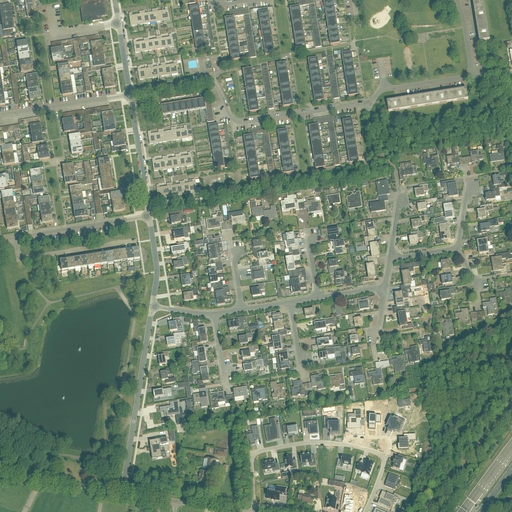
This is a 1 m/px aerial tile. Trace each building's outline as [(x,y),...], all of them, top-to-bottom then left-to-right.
[(104,0),(79,4),(82,24),(83,24),(87,23),(102,21),(101,17),(107,16),(104,0)] [(483,0),(472,0),(475,11),(485,9),(483,0)] [(162,12),(163,22),(170,21),(168,8),(165,8),(166,11),(162,12)] [(477,27),(487,25),(485,9),(475,11),(477,27)] [(39,10),(26,12),(27,18),(37,17),(36,13),(39,12),(39,10)] [(163,22),(162,12),(158,12),(158,10),(155,10),(157,23),(163,22)] [(151,24),(149,14),(145,15),(145,12),(142,12),(144,25),(151,24)] [(138,26),(136,16),(132,17),(132,14),(129,14),(131,27),(138,26)] [(12,30),(14,30),(13,24),(2,25),(3,31),(2,31),(3,38),(10,36),(10,34),(13,33),(12,30)] [(487,25),(477,27),(480,42),(490,41),(487,25)] [(166,39),(168,49),(174,47),(172,35),(170,35),(170,38),(166,39)] [(168,49),(166,39),(162,39),(162,37),(159,37),(161,50),(168,49)] [(155,51),(153,41),(150,41),(149,39),(147,39),(149,52),(155,51)] [(17,49),(28,47),(27,41),(16,43),(17,47),(16,47),(15,48),(15,49),(17,49)] [(142,53),(141,43),(137,43),(136,41),(134,41),(136,54),(142,53)] [(91,50),(102,48),(101,42),(99,42),(96,43),(94,43),(91,43),(90,44),(91,50)] [(206,43),(196,45),(197,51),(207,49),(206,46),(210,45),(209,43),(206,43)] [(306,43),(296,45),(297,51),(307,50),(306,46),(309,45),(308,43),(306,43)] [(52,56),(66,54),(65,48),(64,48),(61,48),(58,49),(55,49),(52,50),(51,50),(52,56)] [(68,64),(67,60),(63,61),(63,57),(65,56),(66,55),(66,54),(52,56),(53,62),(61,61),(62,65),(68,64)] [(58,72),(69,70),(68,64),(81,62),(81,58),(75,59),(67,60),(68,64),(62,65),(57,66),(58,72)] [(96,68),(104,67),(105,67),(104,60),(93,62),(94,68),(87,69),(88,73),(96,72),(96,68)] [(170,66),(172,75),(179,74),(177,62),(174,62),(174,65),(170,66)] [(172,75),(170,66),(166,66),(166,63),(164,64),(166,76),(172,75)] [(22,74),(28,73),(32,72),(31,66),(20,67),(21,74),(15,75),(16,78),(23,77),(22,74)] [(159,77),(158,68),(154,68),(153,66),(151,66),(153,78),(159,77)] [(103,77),(114,76),(113,69),(104,71),(104,67),(96,68),(96,72),(102,71),(103,77)] [(147,80),(145,70),(141,70),(140,68),(138,68),(140,81),(147,80)] [(27,83),(38,81),(37,75),(28,76),(28,73),(22,74),(23,77),(26,77),(27,83)] [(29,95),(40,93),(39,87),(28,89),(25,89),(26,96),(29,95)] [(72,88),(61,90),(62,96),(73,94),(72,88)] [(451,92),(453,103),(469,100),(467,90),(451,92)] [(437,105),(453,103),(451,92),(435,95),(437,105)] [(40,93),(29,95),(30,101),(41,100),(40,93)] [(421,108),(437,105),(435,95),(419,97),(421,108)] [(405,110),(421,108),(419,97),(403,100),(405,110)] [(293,100),(283,102),(284,105),(280,106),(281,108),(294,106),(293,100)] [(389,113),(405,110),(403,100),(387,102),(389,113)] [(162,106),(163,116),(170,115),(168,105),(164,106),(164,104),(162,104),(162,106)] [(63,127),(74,125),(73,119),(72,119),(69,120),(67,120),(64,120),(62,121),(63,127)] [(79,135),(78,131),(75,132),(74,125),(63,127),(64,133),(69,133),(69,136),(79,135)] [(105,133),(114,132),(115,131),(114,125),(104,127),(105,133),(98,134),(98,138),(106,137),(105,133)] [(180,130),(182,140),(189,139),(187,127),(184,127),(184,130),(180,130)] [(182,140),(180,130),(177,131),(176,128),(174,129),(176,141),(182,140)] [(80,141),(79,135),(88,134),(87,130),(78,131),(79,135),(69,136),(69,137),(70,143),(80,141)] [(169,142),(168,132),(164,133),(163,130),(161,131),(163,143),(169,142)] [(31,138),(42,137),(41,131),(31,132),(31,136),(29,136),(29,139),(31,138)] [(113,142),(124,141),(123,134),(114,136),(114,132),(105,133),(106,137),(112,136),(113,142)] [(157,144),(155,135),(151,135),(151,132),(148,133),(150,145),(157,144)] [(33,145),(39,144),(43,143),(42,137),(31,138),(32,145),(26,146),(27,149),(27,150),(34,149),(33,145)] [(344,146),(347,146),(356,144),(355,138),(346,140),(343,140),(344,146)] [(124,141),(113,142),(114,148),(112,149),(112,153),(121,151),(121,147),(125,147),(124,141)] [(497,162),(504,161),(503,154),(504,154),(504,149),(507,148),(506,142),(501,143),(502,146),(497,147),(497,150),(499,150),(499,153),(498,153),(499,155),(498,155),(497,152),(492,153),(492,156),(490,156),(491,163),(493,163),(497,162)] [(38,154),(49,152),(48,146),(40,148),(39,144),(33,145),(34,149),(37,148),(38,154)] [(81,147),(70,149),(71,155),(72,155),(73,157),(74,158),(77,157),(77,156),(77,154),(82,154),(81,147)] [(468,158),(469,165),(472,164),(471,161),(479,160),(479,161),(484,160),(483,152),(482,147),(478,148),(478,151),(473,152),(470,152),(471,158),(468,158)] [(460,164),(460,166),(463,165),(462,159),(462,158),(459,158),(458,155),(457,148),(452,149),(453,156),(446,157),(447,166),(450,165),(451,168),(455,167),(454,165),(460,164)] [(2,154),(3,160),(13,158),(13,154),(15,154),(15,152),(13,152),(2,154)] [(49,152),(38,154),(39,160),(50,159),(49,152)] [(185,157),(186,167),(193,166),(191,153),(188,154),(189,156),(185,157)] [(436,167),(436,168),(439,167),(438,156),(431,157),(432,160),(428,161),(428,157),(427,154),(423,155),(424,161),(426,161),(427,168),(436,167)] [(186,167),(185,157),(181,158),(181,155),(178,155),(180,168),(186,167)] [(168,160),(168,157),(165,157),(167,170),(174,169),(172,159),(168,160)] [(13,158),(3,160),(4,166),(14,164),(13,158)] [(97,167),(99,167),(110,165),(109,159),(98,161),(96,161),(97,167)] [(161,171),(159,161),(155,162),(155,159),(152,160),(154,172),(161,171)] [(404,180),(403,177),(417,175),(416,172),(417,172),(416,171),(415,166),(412,166),(411,163),(404,164),(405,168),(402,168),(402,172),(399,172),(400,181),(404,180)] [(74,171),(74,167),(77,167),(77,164),(73,165),(62,166),(63,173),(74,171)] [(293,167),(284,168),(284,172),(282,172),(282,175),(294,173),(293,167)] [(28,178),(42,176),(41,170),(30,171),(31,175),(28,175),(28,178)] [(64,179),(75,177),(75,173),(77,173),(77,170),(74,171),(63,173),(64,179)] [(99,179),(101,179),(112,177),(111,171),(100,173),(100,176),(98,177),(99,179)] [(0,182),(7,182),(6,176),(9,175),(8,173),(0,174),(0,182)] [(29,184),(32,184),(43,182),(42,176),(28,178),(29,184)] [(491,191),(499,189),(505,188),(504,182),(500,182),(500,176),(492,177),(493,185),(490,185),(491,191)] [(65,185),(74,183),(74,188),(80,187),(79,183),(78,183),(77,177),(75,177),(64,179),(65,185)] [(189,184),(190,194),(197,193),(195,180),(192,181),(193,183),(189,184)] [(87,182),(86,181),(79,183),(80,187),(74,188),(70,188),(71,194),(82,193),(81,186),(87,185),(87,182)] [(379,200),(387,198),(387,195),(389,195),(387,181),(376,183),(379,200)] [(14,191),(13,187),(8,188),(7,182),(0,182),(0,188),(5,188),(6,192),(12,191),(14,191)] [(33,190),(44,188),(43,182),(32,184),(32,187),(30,188),(30,190),(33,190)] [(190,194),(189,184),(185,185),(185,182),(182,182),(184,195),(190,194)] [(449,192),(457,191),(456,184),(449,185),(449,182),(441,183),(442,189),(448,189),(449,192)] [(103,191),(112,190),(114,190),(113,183),(102,185),(103,191),(98,192),(99,196),(104,195),(103,191)] [(178,196),(176,186),(172,187),(172,184),(170,184),(171,197),(178,196)] [(416,198),(425,197),(424,193),(428,192),(427,185),(419,187),(420,190),(415,191),(416,198)] [(165,198),(164,188),(160,189),(159,186),(157,187),(159,199),(165,198)] [(35,196),(40,195),(45,194),(44,188),(33,190),(34,196),(28,197),(29,201),(36,200),(35,196)] [(499,189),(491,191),(491,194),(485,195),(486,202),(495,200),(496,201),(501,201),(500,197),(499,189)] [(111,200),(122,199),(121,192),(113,194),(112,190),(103,191),(104,195),(110,194),(111,200)] [(2,199),(13,197),(12,191),(6,192),(1,193),(2,199)] [(444,203),(452,202),(451,198),(458,197),(457,191),(449,192),(449,196),(443,197),(444,203)] [(352,194),(351,197),(347,198),(348,204),(349,204),(349,206),(349,207),(350,209),(358,207),(359,208),(362,208),(360,192),(357,193),(354,196),(352,194)] [(39,206),(50,204),(49,198),(41,199),(40,195),(35,196),(36,200),(38,199),(39,206)] [(341,204),(339,195),(327,197),(328,202),(329,208),(334,207),(333,205),(341,204)] [(296,209),(296,211),(299,210),(298,204),(297,200),(294,201),(294,197),(294,196),(287,197),(288,199),(284,200),(285,202),(281,203),(282,211),(283,212),(290,211),(290,209),(292,209),(292,210),(296,209)] [(72,200),(73,206),(84,205),(83,201),(87,201),(87,198),(83,199),(72,200)] [(387,198),(379,200),(379,203),(370,204),(371,213),(386,211),(384,202),(388,201),(387,198)] [(304,204),(305,210),(308,209),(309,214),(322,212),(320,202),(315,203),(315,199),(307,200),(307,203),(304,204)] [(418,212),(427,211),(426,204),(436,203),(437,199),(427,201),(419,202),(420,205),(417,205),(418,212)] [(253,219),(264,217),(263,212),(263,207),(257,208),(256,202),(251,203),(253,219)] [(445,213),(453,212),(452,205),(454,205),(453,202),(452,202),(444,203),(443,203),(444,206),(445,213)] [(263,212),(264,217),(265,221),(277,219),(276,210),(275,210),(275,206),(271,207),(271,211),(263,212)] [(479,220),(486,219),(485,212),(490,212),(493,211),(493,206),(489,206),(481,207),(481,211),(477,211),(479,220)] [(5,217),(16,216),(15,212),(17,212),(17,209),(15,210),(4,211),(5,217)] [(74,213),(75,219),(88,217),(87,210),(85,211),(74,213)] [(184,218),(183,211),(176,212),(177,217),(171,218),(172,225),(181,223),(181,224),(187,224),(186,218),(184,218)] [(229,224),(230,230),(233,230),(233,226),(246,224),(244,212),(231,214),(232,221),(223,222),(224,225),(226,225),(229,224)] [(441,224),(450,222),(449,219),(454,219),(453,212),(445,213),(445,218),(443,218),(440,218),(440,219),(441,224)] [(224,225),(223,222),(221,213),(217,213),(217,216),(217,219),(207,221),(208,230),(221,228),(221,232),(225,231),(224,225)] [(6,223),(17,222),(16,218),(18,218),(18,215),(16,216),(5,217),(6,223)] [(52,216),(41,218),(42,221),(39,222),(40,224),(42,224),(53,222),(52,216)] [(413,229),(422,228),(421,223),(425,222),(428,221),(427,216),(419,217),(420,221),(411,222),(413,229)] [(494,227),(498,227),(497,220),(487,222),(487,225),(480,226),(480,228),(479,228),(480,235),(486,234),(486,232),(490,232),(489,228),(494,227)] [(375,231),(376,231),(375,226),(374,227),(374,224),(371,224),(371,221),(361,223),(362,227),(364,227),(365,232),(368,232),(367,232),(375,231)] [(17,222),(6,223),(7,230),(18,228),(17,222)] [(441,234),(449,233),(448,225),(450,225),(450,222),(441,224),(437,224),(437,227),(439,227),(441,234)] [(174,241),(185,239),(189,238),(188,233),(191,232),(190,227),(179,229),(180,232),(173,233),(174,241)] [(328,234),(330,243),(332,243),(335,242),(337,242),(336,236),(339,235),(338,229),(329,230),(330,234),(328,234)] [(376,238),(375,231),(367,232),(368,232),(368,237),(364,238),(365,243),(374,241),(374,238),(376,238)] [(410,245),(418,244),(418,240),(423,239),(422,232),(416,233),(417,237),(409,238),(410,245)] [(295,241),(297,240),(297,236),(300,236),(300,233),(286,235),(287,242),(295,241)] [(449,233),(441,234),(442,239),(437,240),(438,245),(444,244),(443,241),(451,240),(449,233)] [(478,248),(488,247),(488,243),(492,242),(491,237),(485,238),(485,240),(477,242),(478,248)] [(288,249),(289,249),(290,253),(292,253),(292,251),(298,250),(298,247),(297,247),(296,243),(301,242),(301,240),(297,240),(295,241),(287,242),(288,249)] [(259,254),(261,254),(260,248),(263,248),(262,241),(253,242),(254,246),(252,247),(254,255),(259,255),(259,254)] [(335,242),(332,243),(333,246),(332,246),(333,250),(335,249),(336,255),(343,254),(342,248),(345,248),(344,241),(337,242),(335,242)] [(371,252),(378,250),(377,243),(375,244),(374,241),(365,243),(365,247),(370,246),(371,252)] [(217,253),(220,253),(219,249),(222,248),(221,242),(209,244),(209,247),(208,248),(209,254),(217,253)] [(182,253),(183,253),(186,253),(186,249),(188,248),(188,243),(179,245),(180,247),(171,249),(172,255),(182,253)] [(488,247),(478,248),(479,255),(487,253),(488,256),(494,255),(493,250),(489,251),(488,247)] [(140,261),(138,249),(132,250),(133,260),(133,262),(140,261)] [(132,250),(125,251),(127,261),(127,263),(133,262),(133,260),(132,250)] [(368,262),(377,261),(377,258),(379,257),(378,250),(371,252),(372,257),(367,258),(368,262)] [(127,261),(125,251),(119,252),(120,262),(127,261)] [(114,263),(120,262),(119,252),(112,253),(114,263)] [(215,264),(221,263),(221,259),(217,260),(217,256),(223,255),(223,252),(220,253),(217,253),(209,254),(210,261),(209,261),(209,262),(209,266),(211,266),(215,265),(215,264)] [(107,264),(114,263),(112,253),(105,254),(107,264)] [(269,262),(268,253),(261,254),(259,254),(259,255),(254,255),(254,257),(255,258),(257,259),(258,259),(260,267),(263,267),(267,266),(272,265),(272,262),(269,262)] [(290,258),(286,258),(287,265),(294,264),(293,260),(300,259),(299,253),(293,254),(292,253),(290,253),(289,253),(290,258)] [(492,266),(503,265),(502,260),(507,259),(507,261),(511,259),(511,256),(510,253),(504,254),(496,256),(496,259),(491,259),(492,266)] [(101,265),(107,264),(105,254),(99,255),(101,265)] [(94,266),(101,265),(99,255),(92,256),(94,266)] [(88,268),(94,266),(92,256),(86,257),(88,268)] [(81,269),(88,268),(86,257),(79,258),(81,269)] [(74,270),(81,269),(79,258),(73,259),(74,270)] [(68,271),(74,270),(73,259),(66,260),(68,271)] [(175,270),(184,269),(184,267),(188,266),(187,259),(180,260),(181,263),(174,264),(175,270)] [(61,272),(68,271),(66,260),(60,261),(61,272)] [(335,274),(336,273),(336,268),(339,267),(337,260),(329,262),(330,266),(328,266),(329,275),(335,274)] [(367,272),(375,271),(374,265),(378,264),(377,261),(368,262),(368,265),(366,265),(367,272)] [(444,274),(454,273),(453,269),(451,270),(449,261),(441,262),(443,271),(444,274)] [(301,266),(300,263),(294,264),(287,265),(288,272),(289,276),(293,276),(292,274),(299,273),(298,270),(295,270),(294,267),(301,266)] [(404,272),(402,273),(403,280),(410,278),(410,273),(414,272),(413,264),(406,265),(407,269),(404,269),(404,272)] [(216,272),(223,271),(222,266),(215,267),(215,265),(211,266),(212,270),(205,271),(206,275),(209,274),(210,278),(217,276),(216,272)] [(503,265),(492,266),(494,273),(498,272),(499,275),(507,274),(506,268),(504,269),(503,265)] [(263,267),(260,267),(251,269),(253,282),(265,280),(263,267)] [(375,271),(367,272),(368,278),(361,279),(362,284),(374,282),(374,279),(376,278),(375,271)] [(183,288),(191,286),(190,280),(193,280),(193,277),(198,276),(198,272),(192,273),(186,274),(187,277),(181,278),(183,288)] [(335,274),(336,278),(334,278),(336,287),(343,286),(346,286),(346,285),(352,284),(351,277),(345,278),(344,272),(336,273),(335,274)] [(454,273),(444,274),(443,274),(444,277),(441,278),(443,286),(453,284),(452,276),(454,276),(454,273)] [(217,287),(223,286),(223,282),(218,283),(217,279),(224,278),(223,275),(217,276),(210,278),(211,285),(212,289),(217,288),(217,287)] [(305,278),(300,279),(299,276),(293,277),(293,276),(289,276),(290,281),(289,281),(291,288),(300,286),(299,282),(306,281),(305,278)] [(401,290),(411,288),(410,286),(412,285),(410,278),(403,280),(404,286),(401,287),(401,290)] [(261,296),(260,291),(265,290),(264,284),(258,285),(258,289),(251,290),(253,298),(261,296)] [(300,286),(291,288),(290,290),(291,293),(292,295),(301,293),(300,289),(307,288),(306,285),(300,286)] [(224,299),(224,298),(227,298),(226,294),(230,294),(229,291),(224,291),(224,289),(217,290),(217,288),(212,289),(213,289),(214,289),(214,294),(215,293),(217,300),(224,299)] [(396,301),(404,300),(409,299),(408,294),(412,293),(411,288),(401,290),(402,293),(395,294),(396,301)] [(452,300),(451,294),(454,294),(454,291),(453,288),(446,289),(447,292),(440,293),(441,297),(440,298),(441,299),(442,301),(452,300)] [(511,300),(511,297),(511,296),(511,293),(511,289),(505,290),(505,293),(499,294),(500,298),(503,298),(503,302),(505,302),(505,306),(511,304),(511,300)] [(185,303),(194,301),(193,297),(198,296),(197,290),(191,291),(192,294),(184,295),(185,303)] [(224,299),(217,300),(218,307),(225,306),(224,301),(231,300),(230,297),(227,298),(224,298),(224,299)] [(368,302),(364,302),(363,299),(348,301),(348,304),(351,306),(359,305),(360,312),(369,310),(368,302)] [(489,316),(492,315),(499,314),(498,310),(497,310),(496,307),(497,306),(496,299),(490,300),(490,303),(482,304),(483,309),(487,308),(488,312),(489,316)] [(394,311),(410,309),(409,305),(405,305),(404,300),(396,301),(397,308),(393,308),(394,311)] [(306,318),(315,317),(314,313),(319,312),(318,306),(312,307),(313,310),(305,311),(306,318)] [(399,321),(407,319),(406,314),(410,313),(410,309),(394,311),(394,315),(398,314),(399,321)] [(468,321),(467,317),(469,317),(468,310),(461,311),(462,314),(455,315),(456,319),(459,319),(460,323),(461,323),(462,326),(470,325),(469,321),(468,321)] [(274,324),(283,323),(281,315),(277,316),(276,312),(266,314),(267,318),(269,317),(270,320),(273,320),(274,324)] [(422,323),(431,323),(430,313),(425,313),(425,317),(422,317),(422,323)] [(355,319),(355,315),(348,316),(349,320),(349,323),(354,322),(355,327),(363,326),(362,318),(355,319)] [(230,330),(239,328),(238,324),(243,323),(242,318),(236,319),(236,322),(229,323),(230,330)] [(326,326),(329,326),(329,323),(336,322),(335,319),(321,321),(321,324),(315,325),(316,331),(326,330),(326,326)] [(407,319),(399,321),(400,328),(403,327),(403,330),(413,329),(412,324),(408,325),(407,319)] [(170,333),(177,332),(176,326),(181,326),(180,320),(174,321),(174,324),(169,324),(170,333)] [(452,331),(451,328),(453,327),(452,320),(445,321),(446,324),(439,325),(440,329),(443,329),(444,333),(446,333),(446,337),(454,335),(453,331),(452,331)] [(200,337),(207,336),(205,329),(199,330),(198,324),(198,322),(193,321),(193,324),(194,333),(199,332),(200,337)] [(279,334),(287,333),(286,329),(284,330),(283,323),(274,324),(274,328),(271,329),(272,332),(279,331),(279,334)] [(357,336),(356,333),(358,333),(357,330),(348,332),(349,334),(352,334),(353,337),(350,337),(351,344),(359,342),(358,336),(357,336)] [(252,339),(251,332),(246,333),(246,336),(247,336),(247,337),(239,338),(240,345),(248,344),(247,339),(252,339)] [(185,337),(184,333),(173,335),(174,339),(167,340),(168,347),(176,346),(175,341),(180,340),(180,338),(185,337)] [(280,337),(287,336),(287,333),(279,334),(276,335),(276,337),(272,338),(273,342),(272,342),(272,345),(281,344),(280,337)] [(319,349),(324,348),(324,347),(330,346),(329,342),(332,342),(331,334),(324,336),(325,340),(317,341),(319,349)] [(193,348),(198,347),(197,344),(201,344),(208,343),(207,336),(200,337),(200,342),(197,342),(192,343),(193,348)] [(432,348),(431,345),(433,344),(432,337),(425,338),(426,341),(419,342),(420,346),(423,346),(424,350),(425,350),(426,354),(434,352),(434,348),(432,348)] [(275,355),(287,353),(287,350),(282,350),(281,344),(272,345),(269,346),(269,348),(273,348),(274,348),(274,352),(278,351),(279,354),(275,354),(275,355)] [(243,360),(251,358),(250,354),(255,353),(255,351),(260,350),(259,346),(248,348),(249,352),(241,353),(241,357),(242,357),(243,360)] [(360,357),(360,355),(361,355),(360,349),(353,350),(352,346),(347,347),(348,354),(352,354),(353,357),(356,356),(356,358),(360,357)] [(199,357),(206,356),(204,349),(198,350),(198,347),(193,348),(193,353),(198,352),(199,357)] [(417,358),(416,354),(418,354),(417,347),(411,348),(411,351),(404,352),(405,356),(408,356),(409,360),(411,360),(411,363),(419,362),(419,358),(417,358)] [(335,355),(334,349),(325,350),(326,353),(319,354),(320,361),(328,359),(328,356),(335,355)] [(160,366),(166,365),(165,358),(169,357),(169,352),(162,353),(163,356),(158,357),(160,366)] [(280,364),(289,362),(288,355),(287,353),(275,355),(276,359),(279,358),(280,364)] [(193,368),(201,366),(200,364),(207,363),(206,356),(199,357),(199,361),(192,363),(193,368)] [(403,368),(402,364),(404,364),(403,357),(396,358),(397,361),(390,362),(391,366),(394,365),(395,370),(396,370),(397,373),(405,372),(404,367),(403,368)] [(245,373),(253,372),(253,370),(256,369),(254,362),(249,363),(249,366),(244,366),(245,373)] [(285,370),(290,369),(289,362),(280,364),(281,368),(277,369),(278,374),(285,373),(285,370)] [(382,377),(381,369),(379,369),(378,363),(376,364),(377,370),(374,370),(375,373),(368,374),(369,379),(372,378),(373,383),(374,382),(375,386),(383,384),(383,380),(382,380),(381,377),(382,377)] [(201,376),(209,375),(207,368),(201,369),(201,366),(193,368),(193,369),(191,371),(192,374),(194,375),(196,375),(198,373),(201,373),(201,376)] [(362,380),(361,376),(363,376),(362,368),(356,369),(356,372),(349,374),(350,378),(353,377),(354,382),(355,382),(356,385),(365,384),(364,379),(362,380)] [(168,380),(168,376),(172,375),(171,369),(166,369),(166,372),(161,373),(162,381),(165,381),(166,384),(176,383),(175,379),(168,380)] [(346,390),(343,374),(335,376),(336,378),(330,379),(331,389),(340,388),(341,391),(346,390)] [(209,375),(201,376),(202,381),(198,381),(198,386),(204,386),(203,383),(210,382),(209,375)] [(309,384),(310,390),(313,389),(312,388),(318,387),(318,391),(321,390),(326,389),(324,377),(317,378),(316,376),(311,377),(312,384),(309,384)] [(305,393),(305,390),(304,385),(302,385),(301,381),(293,382),(294,388),(291,388),(293,398),(305,395),(306,398),(311,397),(310,392),(305,393)] [(277,386),(276,383),(270,384),(272,393),(274,393),(274,395),(272,395),(273,399),(279,398),(279,400),(284,400),(282,389),(285,389),(284,385),(277,386)] [(232,396),(233,404),(236,403),(235,399),(244,397),(245,403),(249,402),(247,387),(242,388),(243,390),(234,391),(234,396),(232,396)] [(160,400),(173,398),(172,389),(163,390),(154,392),(155,399),(159,398),(160,400)] [(263,401),(267,400),(266,389),(259,390),(259,392),(252,393),(253,399),(258,398),(259,401),(263,400),(263,401)] [(228,405),(227,397),(224,398),(224,392),(217,394),(217,396),(210,397),(212,410),(219,409),(218,405),(219,405),(218,401),(224,400),(225,405),(228,405)] [(200,396),(200,394),(193,395),(194,402),(200,401),(201,408),(209,407),(207,395),(200,396)] [(180,415),(178,402),(170,403),(171,407),(160,409),(160,412),(166,411),(167,417),(180,415)] [(348,424),(348,430),(353,430),(353,429),(361,429),(361,422),(362,422),(362,412),(354,412),(355,412),(355,418),(349,418),(349,424),(348,424)] [(369,415),(369,430),(376,430),(376,424),(381,424),(381,416),(369,415)] [(390,417),(386,426),(389,427),(388,431),(392,433),(392,431),(395,432),(395,431),(400,433),(403,425),(399,423),(400,420),(394,417),(394,419),(390,417)] [(324,418),(324,425),(328,425),(328,431),(330,431),(330,433),(334,433),(334,434),(340,434),(340,426),(336,426),(336,423),(328,423),(328,418),(324,418)] [(265,430),(265,431),(267,442),(271,441),(276,440),(276,437),(279,436),(276,419),(270,420),(270,423),(271,423),(272,430),(266,431),(265,430)] [(317,435),(319,434),(318,433),(319,433),(318,425),(313,426),(312,422),(304,423),(305,430),(309,429),(310,435),(317,435)] [(299,437),(298,426),(288,428),(287,426),(283,427),(284,434),(288,434),(289,437),(295,436),(295,437),(299,437)] [(253,435),(246,436),(248,442),(250,441),(251,446),(256,445),(255,441),(256,441),(257,441),(260,440),(258,427),(251,428),(252,431),(253,435)] [(399,445),(398,445),(398,451),(409,451),(408,441),(416,441),(416,435),(404,435),(404,439),(399,439),(399,445)] [(151,448),(160,446),(169,445),(168,439),(156,441),(155,439),(152,440),(152,442),(150,442),(151,448)] [(160,446),(151,448),(151,449),(149,450),(149,451),(151,451),(153,461),(162,459),(160,446)] [(227,458),(228,450),(215,448),(214,455),(227,458)] [(305,455),(301,456),(302,464),(310,463),(310,467),(316,466),(316,460),(312,461),(312,454),(307,455),(305,455)] [(330,454),(322,454),(321,467),(330,467),(330,454)] [(343,469),(344,465),(351,466),(353,458),(343,456),(342,461),(338,460),(337,467),(343,469)] [(393,469),(399,471),(401,465),(402,466),(404,460),(406,461),(407,458),(401,456),(400,459),(396,458),(395,461),(394,461),(393,464),(394,464),(393,469)] [(293,463),(292,457),(284,458),(286,469),(291,468),(291,470),(297,470),(297,463),(293,463)] [(217,472),(218,461),(205,459),(203,472),(200,472),(198,482),(206,484),(209,470),(217,472)] [(274,472),(280,471),(278,464),(275,465),(274,460),(262,463),(264,471),(273,469),(274,472)] [(374,464),(366,461),(365,466),(359,464),(357,471),(362,472),(362,474),(369,476),(374,464)] [(399,479),(399,478),(389,474),(389,475),(388,478),(388,479),(388,480),(387,480),(385,486),(395,490),(395,489),(399,479)] [(266,491),(265,496),(267,497),(267,499),(271,500),(271,501),(276,502),(276,501),(279,502),(280,496),(285,496),(287,489),(277,487),(276,492),(268,491),(268,492),(266,491)] [(304,496),(305,492),(304,491),(301,491),(300,491),(299,495),(298,500),(303,500),(302,503),(313,505),(314,499),(310,498),(311,497),(304,496)] [(326,509),(335,510),(336,503),(339,503),(341,493),(336,492),(335,499),(328,498),(326,509)] [(387,494),(383,492),(380,497),(382,498),(381,499),(380,499),(378,504),(387,508),(391,510),(394,503),(396,504),(398,499),(395,497),(387,494)] [(345,495),(343,505),(346,506),(345,511),(346,511),(352,511),(354,501),(350,501),(351,496),(345,495)]
